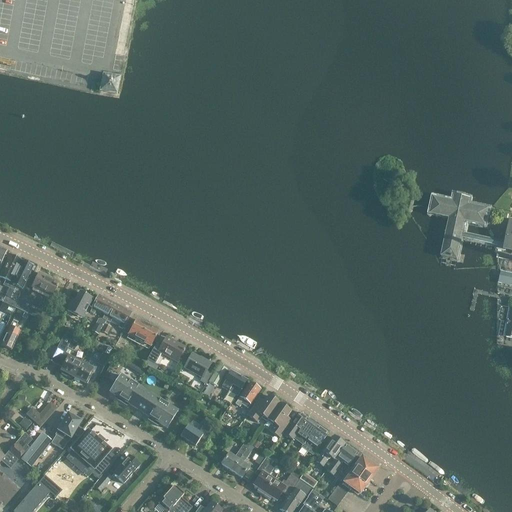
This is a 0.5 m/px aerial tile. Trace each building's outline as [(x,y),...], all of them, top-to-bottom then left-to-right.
[(116,93),(119,79),(103,76),(100,91),(116,93)] [(511,251),(511,222),(510,221),(505,242),(463,233),(466,223),(485,227),(489,209),(469,205),(470,199),(454,196),(453,202),(433,198),(430,215),(449,219),(441,257),(458,261),(462,238),(497,246),(496,249),(503,251),(503,250),(511,251)] [(22,262),(9,256),(0,273),(0,301),(2,303),(9,287),(11,284),(22,263),(22,262)] [(11,284),(9,287),(2,303),(15,309),(22,294),(24,291),(22,290),(26,283),(33,268),(22,263),(11,284)] [(51,297),(58,283),(38,273),(31,287),(51,297)] [(92,300),(80,293),(75,303),(71,301),(66,312),(64,315),(80,323),(92,300)] [(45,305),(22,294),(15,309),(38,320),(45,305)] [(107,300),(98,296),(92,308),(90,313),(94,315),(96,310),(100,313),(107,300)] [(114,304),(107,300),(100,313),(104,315),(102,320),(98,319),(96,324),(95,324),(91,332),(98,335),(102,328),(103,328),(106,322),(114,304)] [(122,308),(114,304),(106,322),(110,324),(112,319),(116,321),(122,308)] [(130,313),(122,308),(116,321),(120,323),(118,328),(121,329),(130,313)] [(22,313),(17,311),(13,320),(18,323),(22,313)] [(136,320),(128,336),(135,340),(136,342),(138,343),(147,326),(136,320)] [(107,335),(111,328),(105,325),(101,332),(107,335)] [(159,332),(147,326),(138,343),(141,345),(143,344),(150,348),(159,332)] [(11,350),(17,337),(19,332),(9,328),(1,346),(11,350)] [(73,337),(69,344),(67,348),(74,352),(80,341),(73,337)] [(166,339),(163,345),(162,347),(156,344),(147,361),(155,365),(161,354),(177,363),(184,349),(166,339)] [(63,353),(51,347),(44,359),(56,365),(63,353)] [(122,354),(116,351),(113,358),(118,360),(122,354)] [(62,368),(69,356),(63,353),(56,365),(62,368)] [(110,356),(103,353),(97,364),(104,368),(110,356)] [(210,364),(192,354),(184,368),(202,378),(200,382),(205,385),(211,375),(206,372),(210,364)] [(73,379),(81,363),(69,356),(62,368),(60,372),(62,373),(61,374),(67,378),(68,376),(73,379)] [(130,366),(142,375),(146,368),(134,360),(130,366)] [(93,369),(81,363),(73,379),(84,385),(85,383),(87,384),(91,378),(89,377),(93,369)] [(246,382),(230,372),(227,371),(218,366),(209,383),(217,388),(219,385),(229,391),(229,392),(237,397),(246,382)] [(135,412),(137,413),(149,394),(120,376),(109,393),(116,397),(114,399),(126,406),(128,405),(136,410),(135,412)] [(260,391),(249,384),(235,405),(239,408),(241,405),(247,409),(260,391)] [(209,385),(204,393),(209,396),(214,387),(209,385)] [(177,412),(149,394),(137,413),(142,416),(143,414),(149,418),(148,420),(157,426),(159,424),(166,429),(177,412)] [(187,396),(181,405),(187,408),(192,399),(187,396)] [(261,417),(267,421),(279,404),(268,396),(261,406),(257,402),(247,417),(257,424),(261,417)] [(50,404),(39,416),(32,409),(27,415),(40,427),(56,409),(50,404)] [(291,413),(279,404),(267,421),(273,426),(269,432),(279,439),(281,436),(288,427),(289,425),(284,422),(291,413)] [(290,429),(288,427),(281,436),(284,438),(285,436),(292,441),(294,438),(308,419),(300,413),(292,425),(292,426),(290,429)] [(80,428),(65,419),(54,438),(64,444),(67,439),(71,442),(80,428)] [(308,419),(294,438),(303,445),(306,442),(317,426),(308,419)] [(198,433),(188,426),(180,437),(195,448),(201,439),(206,443),(214,430),(204,424),(198,433)] [(329,434),(317,426),(306,442),(312,447),(308,453),(313,456),(329,434)] [(87,432),(68,454),(98,481),(116,460),(108,453),(110,451),(87,432)] [(0,453),(0,461),(1,461),(10,469),(29,448),(27,446),(32,440),(25,434),(4,457),(0,453)] [(31,468),(51,442),(42,435),(21,461),(31,468)] [(332,460),(343,445),(333,438),(315,463),(322,468),(329,458),(332,460)] [(229,454),(221,466),(231,472),(249,445),(245,443),(235,458),(229,454)] [(249,445),(231,472),(241,479),(249,468),(243,464),(254,448),(249,445)] [(345,446),(337,458),(326,472),(333,477),(343,463),(348,466),(357,455),(345,446)] [(265,458),(260,455),(254,462),(260,466),(265,458)] [(113,476),(117,480),(123,485),(129,478),(129,479),(139,467),(129,458),(113,476)] [(252,487),(264,495),(273,481),(266,476),(269,473),(267,471),(272,463),(265,458),(255,473),(260,476),(252,487)] [(361,458),(343,484),(350,489),(359,495),(377,470),(376,469),(361,458)] [(279,485),(273,481),(264,495),(276,503),(283,491),(289,495),(293,489),(298,481),(299,481),(303,475),(298,472),(296,476),(291,473),(285,483),(282,481),(279,485)] [(107,474),(94,488),(100,492),(112,478),(107,474)] [(314,487),(317,481),(305,475),(302,481),(314,487)] [(43,487),(48,481),(43,477),(38,483),(42,486),(43,487)] [(307,499),(312,491),(312,490),(299,481),(298,481),(293,489),(279,510),(281,511),(294,511),(305,497),(307,499)] [(350,489),(343,484),(340,482),(335,490),(345,497),(350,489)] [(33,511),(50,493),(43,487),(42,486),(38,483),(13,511),(33,511)] [(158,504),(166,511),(175,511),(184,501),(181,499),(184,496),(176,488),(172,488),(158,504)] [(345,497),(335,490),(331,495),(341,502),(345,497)] [(325,511),(323,510),(318,507),(324,499),(312,491),(307,499),(297,511),(325,511)] [(341,502),(331,495),(327,501),(337,508),(341,502)] [(77,511),(79,510),(75,507),(69,501),(65,505),(72,511),(77,511)] [(184,501),(175,511),(188,511),(192,509),(184,501)]
